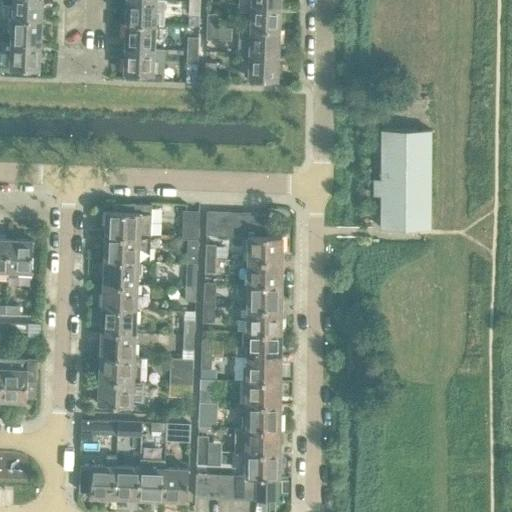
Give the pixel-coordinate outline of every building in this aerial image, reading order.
[(12,4),(12,7),(12,17),(41,18),(41,0),(1,0),(2,3),(12,4)] [(126,0),(125,22),(155,23),(155,24),(163,24),(163,23),(164,0),(126,0)] [(199,14),(199,0),(188,0),(188,13),(199,14)] [(280,28),(281,3),(238,1),(238,12),(251,12),(250,27),(280,28)] [(206,25),(217,25),(218,13),(207,12),(206,25)] [(40,43),(41,18),(12,17),(10,41),(40,43)] [(125,22),(124,46),(154,48),(155,24),(155,23),(125,22)] [(217,39),(217,25),(206,25),(206,38),(217,39)] [(279,53),(280,28),(250,27),(249,52),(279,53)] [(186,49),(196,49),(197,36),(187,35),(186,49)] [(10,41),(1,41),(0,51),(10,52),(9,65),(0,64),(0,72),(37,74),(37,68),(39,68),(40,43),(10,41)] [(124,46),(123,71),(124,71),(124,78),(139,78),(152,79),(153,59),(164,59),(164,48),(154,48),(124,46)] [(196,62),(196,49),(186,49),(186,61),(196,62)] [(278,77),(279,53),(249,52),(248,76),(278,77)] [(204,61),(204,74),(214,75),(215,61),(204,61)] [(381,128),(381,178),(373,178),(373,194),(380,194),(380,227),(430,227),(431,128),(381,128)] [(105,209),(104,234),(150,235),(151,203),(112,202),(112,210),(105,209)] [(187,236),(197,237),(198,210),(182,209),(181,237),(187,237),(187,236)] [(218,233),(218,210),(206,210),(206,233),(218,233)] [(229,234),(230,210),(218,210),(218,233),(229,234)] [(241,234),(242,211),(230,210),(229,234),(241,234)] [(253,234),(254,211),(242,211),(241,234),(247,234),(253,234)] [(253,234),(266,234),(266,211),(254,211),(253,234)] [(104,234),(103,258),(149,260),(150,235),(104,234)] [(247,258),(281,259),(281,234),(266,234),(253,234),(247,234),(247,258)] [(197,262),(197,237),(187,236),(187,237),(186,262),(197,262)] [(8,237),(7,269),(31,270),(32,238),(8,237)] [(205,258),(216,258),(216,244),(205,244),(205,258)] [(103,258),(103,282),(137,283),(138,261),(149,261),(149,260),(103,258)] [(215,272),(216,258),(205,258),(204,272),(215,272)] [(281,283),(281,259),(247,258),(246,282),(281,283)] [(185,285),(196,285),(196,272),(186,272),(185,285)] [(204,291),(203,306),(214,306),(216,306),(217,282),(214,282),(204,281),(204,291)] [(103,282),(102,306),(136,307),(137,283),(103,282)] [(280,307),(281,283),(246,282),(246,307),(280,307)] [(195,301),(196,285),(185,285),(185,300),(195,301)] [(19,314),(19,305),(5,305),(5,313),(19,314)] [(102,306),(101,330),(135,331),(136,307),(102,306)] [(203,306),(203,320),(213,320),(214,306),(203,306)] [(280,331),(280,307),(246,307),(246,330),(242,330),(242,331),(280,331)] [(183,333),(194,333),(194,320),(183,320),(183,333)] [(29,332),(29,323),(14,322),(14,331),(29,332)] [(101,330),(100,354),(134,356),(134,355),(135,331),(101,330)] [(280,356),(280,331),(242,331),(242,345),(235,345),(235,355),(246,355),(280,356)] [(194,349),(194,333),(183,333),(182,348),(194,349)] [(202,340),(201,355),(212,355),(223,355),(224,341),(212,340),(202,340)] [(100,354),(99,379),(134,380),(144,380),(146,381),(146,380),(146,356),(146,355),(134,355),(134,356),(100,354)] [(201,355),(200,368),(211,368),(212,355),(201,355)] [(280,380),(280,356),(246,355),(246,379),(280,380)] [(3,367),(1,398),(26,399),(26,396),(35,396),(37,358),(3,357),(3,367)] [(170,367),(170,381),(181,381),(192,382),(192,368),(193,358),(170,357),(170,367)] [(99,379),(98,403),(133,404),(143,404),(144,380),(134,380),(99,379)] [(279,404),(280,380),(246,379),(246,404),(279,404)] [(170,381),(169,396),(181,396),(191,396),(192,382),(181,381),(170,381)] [(200,387),(199,403),(209,403),(209,402),(210,387),(200,387)] [(198,426),(213,427),(216,427),(217,402),(209,402),(209,403),(199,403),(198,426)] [(279,428),(279,404),(246,404),(245,428),(279,428)] [(82,418),(81,438),(92,438),(93,432),(117,433),(117,419),(93,418),(82,418)] [(117,419),(117,433),(141,434),(141,420),(117,419)] [(165,431),(166,422),(151,421),(151,430),(165,431)] [(166,422),(165,431),(166,431),(166,440),(189,441),(190,423),(166,422)] [(234,428),(234,440),(234,451),(245,451),(245,452),(279,452),(279,428),(245,428),(234,428)] [(197,451),(208,452),(208,435),(197,435),(197,451)] [(207,464),(208,452),(197,451),(196,464),(207,464)] [(278,477),(279,452),(245,452),(245,475),(256,476),(255,499),(274,500),(274,476),(278,477)] [(80,463),(78,491),(90,491),(90,495),(114,496),(116,464),(116,455),(106,454),(106,464),(80,463)] [(140,465),(139,497),(163,498),(164,466),(164,457),(140,456),(140,465)] [(116,464),(114,496),(139,497),(140,465),(116,464)] [(164,466),(163,498),(187,499),(188,467),(164,466)] [(207,497),(208,474),(196,474),(195,497),(207,497)] [(219,498),(220,475),(208,474),(207,497),(219,498)] [(231,498),(232,475),(220,475),(219,498),(231,498)] [(243,499),(244,475),(232,475),(231,498),(243,499)] [(256,476),(245,475),(244,475),(243,499),(255,499),(256,476)]
